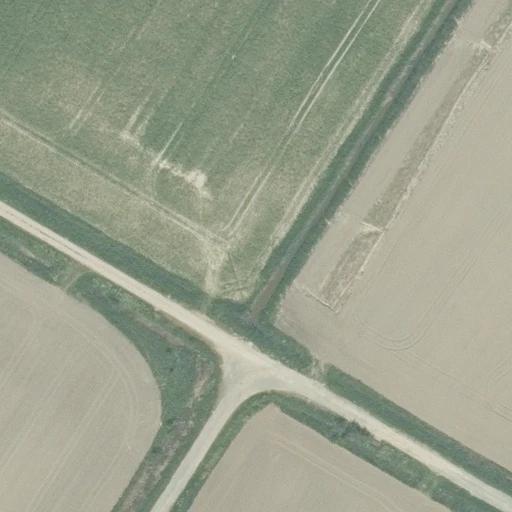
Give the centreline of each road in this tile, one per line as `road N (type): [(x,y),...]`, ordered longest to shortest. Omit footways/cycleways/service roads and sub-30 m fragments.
road 1 (unclassified): [(511,502),(0,200)]
road 2 (track): [(131,511),(240,341)]
